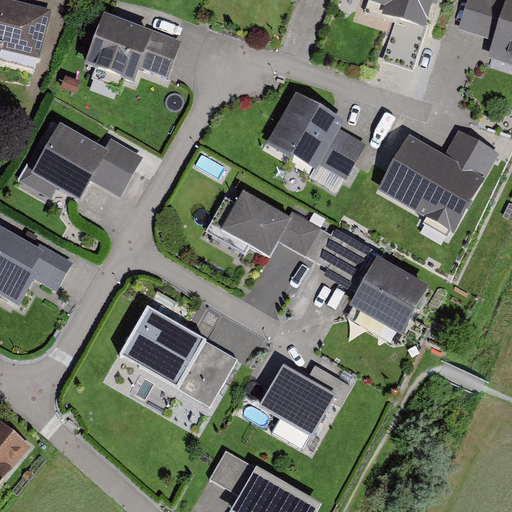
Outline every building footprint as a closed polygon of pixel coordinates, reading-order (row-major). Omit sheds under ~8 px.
[(0,0),(0,52),(40,62),(53,13),(0,0)] [(436,0),(365,0),(361,16),(395,27),(383,65),(413,75),(436,0)] [(511,8),(485,0),(470,0),(461,32),(497,43),(491,63),(511,68),(511,8)] [(184,44),(112,19),(96,66),(145,83),(149,72),(172,80),(184,44)] [(351,125),(301,96),(272,145),(321,173),(325,167),(349,181),(369,146),(346,133),(351,125)] [(42,151),(22,187),(53,204),(62,189),(89,203),(100,183),(126,196),(145,161),(114,145),(111,152),(68,129),(53,157),(42,151)] [(452,160),(416,138),(384,191),(457,234),(503,158),(466,136),(452,160)] [(295,222),(250,195),(228,232),(275,260),(285,245),(312,261),(329,233),(299,215),(295,222)] [(45,252),(2,228),(0,230),(0,297),(28,313),(45,282),(64,293),(80,266),(48,248),(45,252)] [(326,277),(358,295),(377,262),(380,257),(348,239),(326,277)] [(358,295),(350,310),(402,340),(430,292),(377,262),(358,295)] [(245,369),(155,312),(126,357),(215,414),(245,369)] [(311,384),(288,371),(267,410),(322,440),(338,411),(342,413),(355,391),(319,371),(311,384)] [(0,491),(35,448),(4,423),(0,427),(0,491)] [(328,511),(229,455),(213,483),(248,503),(243,511),(328,511)]
